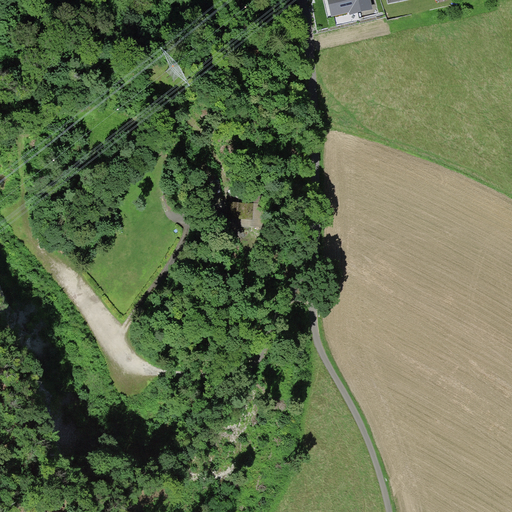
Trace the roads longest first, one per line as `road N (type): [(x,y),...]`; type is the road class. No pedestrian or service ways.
road 1 (residential): [(299,0),(312,96),(311,308),(388,511)]
road 2 (track): [(310,260),(299,298),(238,370),(169,373),(134,360),(60,269)]
road 3 (track): [(312,96),(236,0)]
